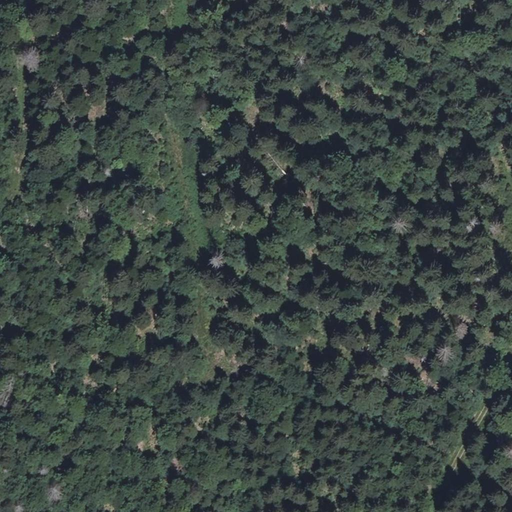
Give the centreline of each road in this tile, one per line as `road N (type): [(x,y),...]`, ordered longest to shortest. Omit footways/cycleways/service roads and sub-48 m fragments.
road 1 (track): [(170,0),(163,98),(198,242),(202,293)]
road 2 (track): [(0,230),(18,135),(22,0)]
road 3 (track): [(511,192),(470,61),(469,0)]
road 4 (track): [(433,511),(460,448),(511,365)]
